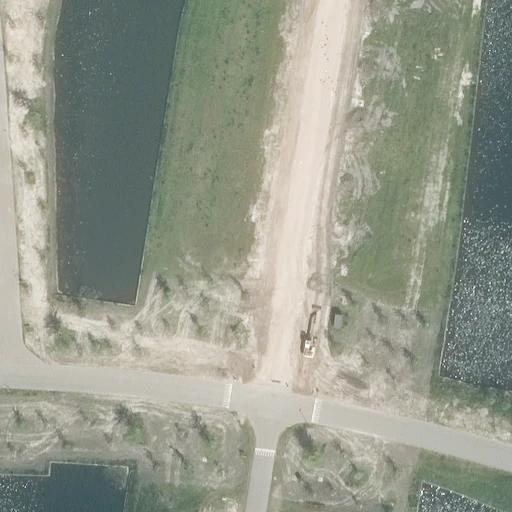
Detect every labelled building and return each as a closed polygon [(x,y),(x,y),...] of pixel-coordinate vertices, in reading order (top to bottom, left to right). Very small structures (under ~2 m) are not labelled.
[(390,0),(388,14),(395,16),(391,38),(448,47),(452,20),(437,17),(439,0),(390,0)] [(237,7),(230,54),(263,59),(266,40),(278,42),(282,14),(237,7)] [(382,55),(376,94),(417,101),(420,82),(430,83),(433,63),(382,55)] [(222,84),(217,115),(266,123),(271,91),(255,88),(255,85),(250,84),(252,74),(219,69),(217,83),(222,84)] [(372,120),(367,153),(418,161),(423,128),(372,120)] [(205,126),(203,141),(213,143),(208,176),(256,183),(261,150),(233,146),(236,130),(205,126)] [(362,181),(358,211),(405,218),(409,195),(421,196),(424,177),(395,172),(393,186),(362,181)] [(204,193),(195,250),(245,258),(250,226),(229,223),(233,198),(204,193)] [(141,482),(137,511),(142,511),(209,511),(210,511),(188,508),(191,490),(141,482)]
